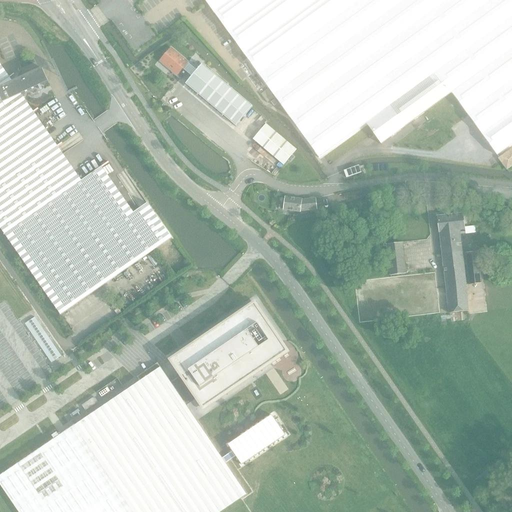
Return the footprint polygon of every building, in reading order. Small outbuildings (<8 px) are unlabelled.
[(511,0),(204,0),(319,157),(366,123),(437,72),(452,92),(497,155),(511,143),(511,0)] [(171,49),(162,60),(170,67),(169,68),(182,80),(188,73),(192,77),(198,71),(193,67),(188,63),(171,49)] [(192,77),(187,84),(236,125),(249,109),(251,106),(202,65),(201,67),(198,71),(192,77)] [(14,81),(0,86),(0,101),(1,103),(19,95),(48,81),(42,68),(14,81)] [(0,227),(4,234),(4,235),(5,235),(37,281),(60,314),(104,284),(117,301),(125,313),(191,267),(184,257),(171,238),(166,231),(157,217),(147,204),(134,213),(102,167),(109,163),(108,162),(64,192),(41,159),(62,144),(62,143),(55,148),(32,114),(38,109),(38,108),(31,113),(19,95),(1,103),(0,101),(0,86),(14,81),(11,77),(14,74),(7,78),(0,68),(0,227)] [(381,144),(452,92),(437,72),(366,123),(381,144)] [(268,89),(261,94),(267,103),(274,98),(268,89)] [(283,165),(296,150),(266,124),(253,139),(283,165)] [(511,155),(509,151),(498,158),(505,168),(506,170),(509,168),(511,166),(511,155)] [(358,190),(343,193),(344,199),(351,198),(351,200),(363,197),(368,192),(368,191),(367,188),(358,190)] [(285,198),(284,209),(299,211),(300,211),(316,209),(315,199),(301,200),(285,198)] [(463,214),(437,216),(439,232),(448,313),(468,311),(459,230),(465,230),(463,214)] [(391,276),(406,274),(402,243),(387,245),(391,276)] [(477,252),(465,253),(469,285),(480,284),(477,252)] [(60,435),(0,476),(0,484),(18,511),(220,511),(246,494),(225,463),(222,458),(196,421),(185,405),(194,399),(203,411),(289,352),(255,301),(169,359),(168,360),(179,376),(170,383),(160,367),(152,373),(137,376),(140,381),(66,431),(60,435)] [(42,329),(39,331),(56,356),(59,354),(42,329)] [(55,359),(38,334),(33,337),(51,363),(55,359)]
